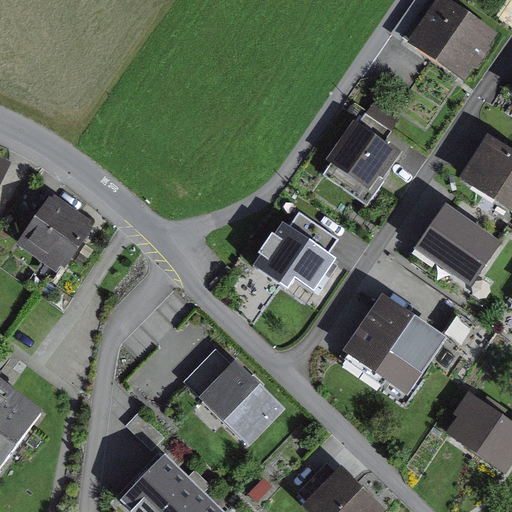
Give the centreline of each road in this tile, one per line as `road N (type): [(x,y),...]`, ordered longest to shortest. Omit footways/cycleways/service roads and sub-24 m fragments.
road 1 (residential): [(285,373),(511,48)]
road 2 (residential): [(162,242),(255,200),(274,182),(401,0)]
road 3 (residential): [(176,263),(119,323),(108,349),(88,511)]
road 4 (residential): [(0,125),(140,216),(162,242)]
road 5 (residential): [(285,373),(425,511)]
road 6 (residential): [(176,263),(285,373)]
